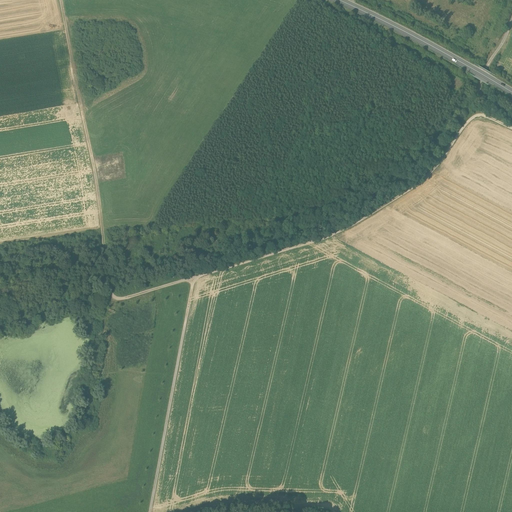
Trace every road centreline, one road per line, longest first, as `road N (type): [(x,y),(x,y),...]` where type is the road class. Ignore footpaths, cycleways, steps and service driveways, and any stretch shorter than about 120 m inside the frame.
road 1 (track): [(511,127),(474,114),(425,177),(360,219),(121,297),(111,292),(61,0)]
road 2 (track): [(149,511),(194,277)]
road 3 (primary): [(348,4),(511,92)]
road 4 (track): [(511,18),(477,88),(511,117)]
